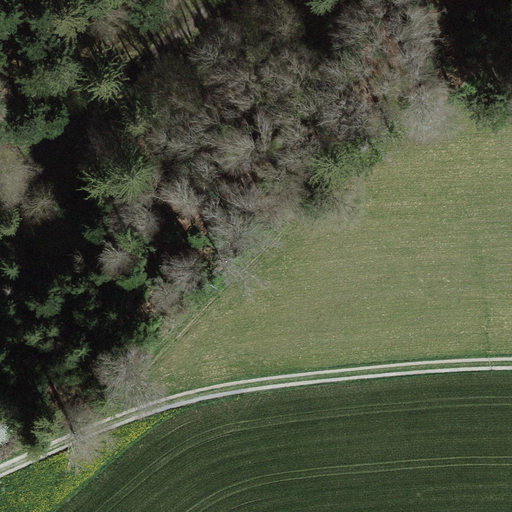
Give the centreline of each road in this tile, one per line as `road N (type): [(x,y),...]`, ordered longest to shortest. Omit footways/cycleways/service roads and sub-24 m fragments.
road 1 (track): [(511,366),(358,369),(125,409),(0,467)]
road 2 (track): [(0,194),(216,0)]
